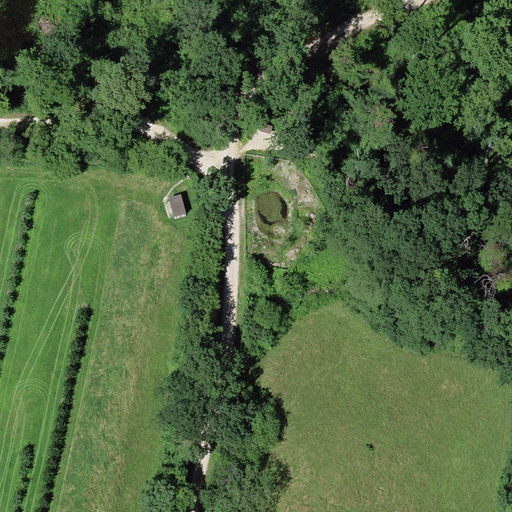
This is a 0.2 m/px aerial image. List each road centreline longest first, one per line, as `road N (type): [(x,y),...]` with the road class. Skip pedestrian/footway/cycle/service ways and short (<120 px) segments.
road 1 (track): [(193,511),(228,355),(234,249),(220,165)]
road 2 (track): [(220,165),(257,79),(297,47),(408,0)]
road 3 (track): [(220,165),(164,131),(103,118),(0,124)]
